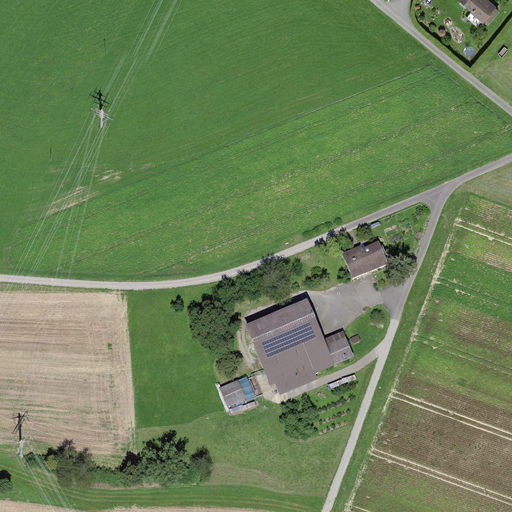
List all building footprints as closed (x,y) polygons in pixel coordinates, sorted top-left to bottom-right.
[(458,0),(472,12),(471,14),(484,25),(497,10),(484,0),(458,0)] [(338,256),(349,281),(383,266),(380,258),(383,257),(377,243),(359,251),(358,247),(338,256)] [(322,342),(305,303),(242,330),(269,393),(332,366),(322,342)] [(353,357),(343,333),(322,342),(332,366),(353,357)] [(356,336),(350,338),(352,344),(359,341),(356,336)] [(235,382),(217,389),(226,409),(244,402),(235,382)]
